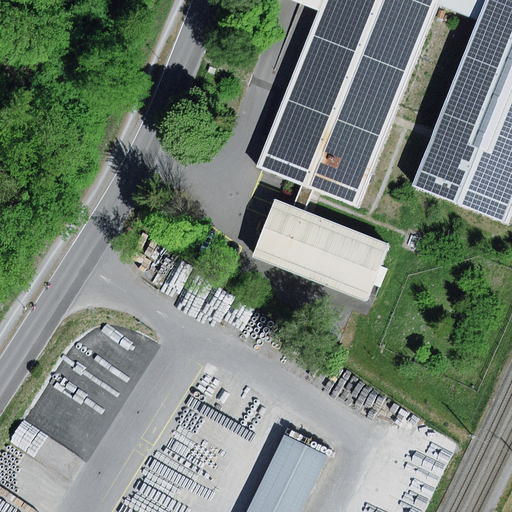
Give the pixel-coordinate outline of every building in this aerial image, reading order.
[(442,0),(322,0),(318,11),(256,168),(359,209),(440,6),(442,0)] [(318,11),(322,0),(291,0),(294,1),(318,11)] [(511,0),(442,0),(440,6),(478,19),(413,186),(511,224),(511,220),(511,0)] [(389,243),(275,200),(254,257),(368,299),(389,243)] [(303,511),(330,458),(285,436),(247,511),(303,511)]
